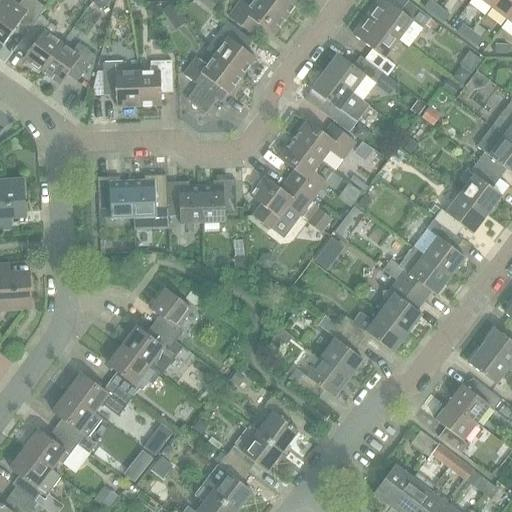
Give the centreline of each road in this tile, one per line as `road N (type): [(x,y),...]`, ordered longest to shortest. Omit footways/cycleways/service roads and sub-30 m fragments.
road 1 (residential): [(50,127),(69,141),(172,140),(195,154),(236,153),(341,0)]
road 2 (residential): [(296,505),(344,439),(377,406),(404,395),(511,258)]
road 3 (residential): [(0,416),(67,324),(50,127)]
